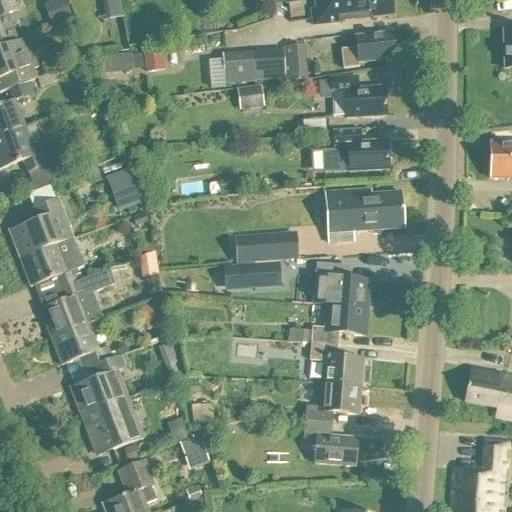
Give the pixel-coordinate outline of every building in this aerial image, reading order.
[(6,46),(15,43),(5,16),(17,12),(12,0),(0,4),(0,49),(7,47),(6,46)] [(311,16),(312,27),(393,18),(390,0),(283,0),(284,5),(297,4),(298,18),(311,16)] [(71,20),(66,7),(46,15),(51,28),(71,20)] [(511,33),(503,34),(505,71),(511,71),(511,33)] [(394,61),(391,35),(354,39),(355,51),(341,52),(343,71),(358,69),(358,65),(394,61)] [(7,47),(0,49),(0,94),(8,91),(30,83),(37,81),(34,72),(38,70),(31,51),(27,53),(22,41),(15,43),(6,46),(7,47)] [(282,52),(222,57),(224,86),(284,80),(285,85),(307,83),(304,47),(282,49),(282,52)] [(94,59),(96,77),(135,74),(133,55),(94,59)] [(143,58),(145,75),(164,73),(162,55),(143,58)] [(56,76),(36,83),(39,91),(59,84),(56,76)] [(345,120),(385,118),(384,90),(357,91),(356,79),(330,81),(330,96),(344,95),(345,120)] [(34,95),(30,83),(8,91),(12,101),(12,103),(14,102),(14,103),(34,95)] [(236,91),(239,113),(263,109),(260,88),(236,91)] [(12,103),(0,107),(0,139),(24,131),(14,103),(14,102),(12,103)] [(324,123),(301,124),(302,137),(325,135),(324,123)] [(34,127),(24,131),(0,139),(0,171),(22,163),(26,174),(48,166),(43,155),(35,158),(30,147),(40,143),(34,127)] [(323,175),(334,174),(388,172),(386,143),(359,145),(359,133),(332,134),(333,153),(322,153),(323,175)] [(294,154),(329,152),(328,137),(317,137),(317,139),(293,140),(294,154)] [(511,147),(490,146),(490,180),(511,179),(511,144),(511,147)] [(96,170),(84,175),(87,184),(100,180),(96,170)] [(130,171),(105,180),(118,215),(143,205),(130,171)] [(252,179),(236,181),(237,194),(254,192),(252,179)] [(370,197),(369,192),(325,195),(329,248),(353,246),(352,234),(403,230),(400,195),(370,197)] [(8,233),(19,261),(72,241),(74,240),(59,201),(29,212),(33,224),(8,233)] [(143,214),(132,218),(135,228),(147,224),(143,214)] [(298,262),(295,234),(250,238),(252,254),(235,255),(236,267),(298,262)] [(72,241),(19,261),(30,289),(55,280),(59,292),(81,283),(76,271),(83,269),(72,241)] [(155,255),(146,258),(149,280),(159,278),(155,255)] [(258,266),(247,267),(248,290),(260,289),(258,266)] [(328,285),(326,308),(366,311),(368,283),(342,281),(343,269),(316,267),(315,284),(328,285)] [(42,310),(39,312),(49,340),(87,326),(101,320),(92,296),(114,288),(108,273),(81,283),(59,292),(63,302),(42,310)] [(157,305),(154,306),(144,310),(139,311),(146,333),(165,327),(157,305)] [(287,344),(310,346),(336,348),(337,336),(364,338),(366,311),(326,308),(324,331),(311,329),(311,333),(295,332),(294,345),(287,344)] [(87,326),(49,340),(60,368),(85,358),(89,369),(111,361),(107,350),(98,353),(87,326)] [(233,343),(231,359),(259,361),(260,345),(233,343)] [(310,346),(287,344),(286,358),(309,359),(309,363),(322,364),(320,387),(360,390),(362,362),(336,360),(336,348),(310,346)] [(69,390),(80,418),(118,404),(126,401),(116,374),(130,368),(125,357),(111,362),(111,361),(89,369),(94,381),(69,390)] [(170,383),(180,379),(174,365),(164,369),(170,383)] [(511,379),(469,372),(464,403),(497,408),(495,419),(511,421),(511,379)] [(358,417),(360,390),(320,387),(318,409),(305,408),(304,425),(330,427),(331,415),(358,417)] [(183,391),(185,404),(196,402),(194,389),(183,391)] [(118,404),(80,418),(91,446),(116,437),(120,448),(141,440),(137,428),(128,432),(119,409),(128,405),(126,401),(118,404)] [(211,407),(190,409),(192,429),(213,427),(211,407)] [(181,420),(170,424),(177,444),(188,440),(181,420)] [(329,439),(330,427),(304,425),(303,441),(316,442),(314,466),(354,469),(356,441),(329,439)] [(179,445),(188,470),(208,463),(199,438),(179,445)] [(501,511),(502,511),(499,511),(503,469),(506,469),(508,443),(483,440),(479,473),(454,470),(449,511),(501,511)] [(136,448),(124,453),(129,465),(141,460),(136,448)] [(103,511),(147,511),(145,507),(156,502),(151,489),(154,487),(145,463),(117,474),(126,497),(101,506),(103,511)] [(198,489),(186,494),(191,506),(203,502),(198,489)]
